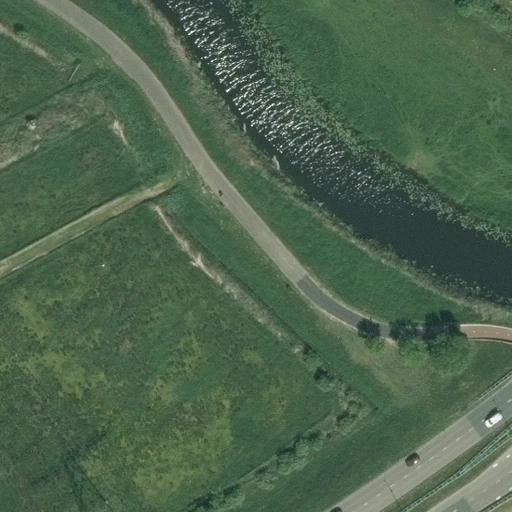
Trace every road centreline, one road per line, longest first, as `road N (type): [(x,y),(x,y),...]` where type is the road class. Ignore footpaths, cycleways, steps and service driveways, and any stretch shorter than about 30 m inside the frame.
road 1 (unclassified): [(290,270),(216,182),(159,94),(117,49),(46,0)]
road 2 (primary): [(511,395),(347,511)]
